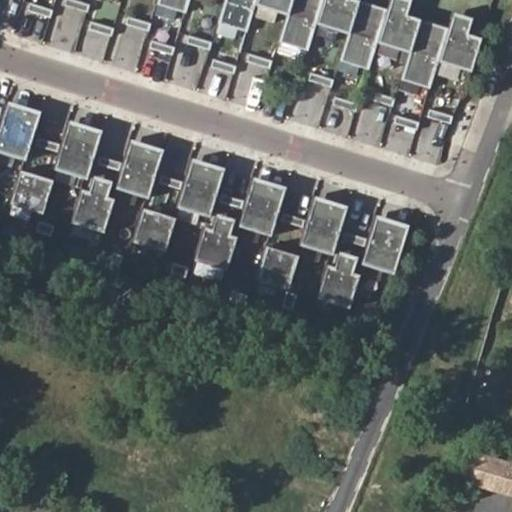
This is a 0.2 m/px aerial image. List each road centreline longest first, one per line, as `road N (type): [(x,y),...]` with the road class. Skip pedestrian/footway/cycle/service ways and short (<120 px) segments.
road 1 (residential): [(471,203),(0,50)]
road 2 (residential): [(337,511),(471,203)]
road 3 (residential): [(471,203),(511,85)]
